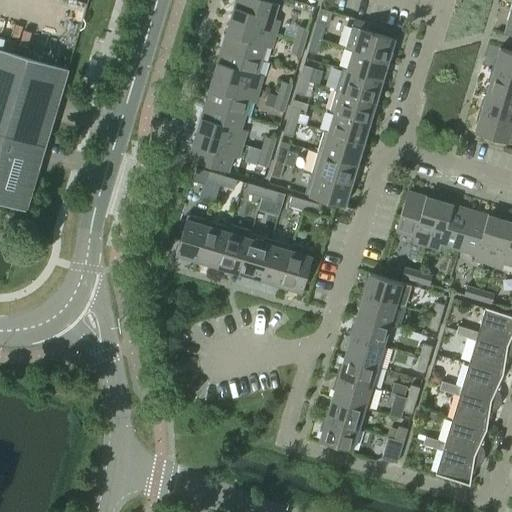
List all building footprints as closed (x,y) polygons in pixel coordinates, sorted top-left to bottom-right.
[(236,0),(230,20),(275,33),(279,19),(273,17),(278,3),(267,0),(236,0)] [(222,47),(261,59),(265,45),(271,47),(275,33),(230,20),(222,47)] [(312,36),(321,39),(325,25),(316,23),(312,36)] [(294,39),(304,41),(308,28),(299,25),(294,39)] [(345,46),(387,59),(394,38),(351,25),(345,46)] [(321,39),(312,36),(307,50),(317,53),(321,39)] [(304,41),(294,39),(291,52),(300,55),(304,41)] [(0,199),(26,207),(69,67),(0,46),(0,199)] [(342,68),(381,80),(387,59),(345,46),(345,47),(353,49),(347,69),(342,67),(342,68)] [(214,75),(258,88),(263,74),(257,72),(261,59),(222,47),(214,75)] [(493,68),(511,73),(511,50),(499,47),(493,68)] [(299,78),(308,81),(313,67),(303,64),(299,78)] [(336,89),(375,100),(381,80),(342,68),(336,89)] [(487,89),(511,96),(511,73),(493,68),(487,89)] [(205,102),(244,114),(249,100),(254,102),(258,88),(214,75),(205,102)] [(308,81),(299,78),(295,92),(304,94),(308,81)] [(278,94),(288,97),(292,83),(282,80),(278,94)] [(330,109),(369,121),(375,100),(336,89),(330,109)] [(481,110),(511,119),(511,96),(487,89),(481,110)] [(269,92),(265,104),(274,107),(278,95),(269,92)] [(288,97),(278,94),(274,107),(284,110),(288,97)] [(197,130),(242,143),(246,129),(240,128),(244,114),(205,102),(197,130)] [(287,119),(296,122),(300,108),(291,105),(287,119)] [(324,130),(363,142),(369,121),(330,109),(329,110),(334,112),(328,131),(324,129),(324,130)] [(511,141),(511,119),(481,110),(474,131),(511,142),(511,141)] [(296,122),(287,119),(283,133),(292,136),(296,122)] [(242,143),(197,130),(189,158),(228,170),(232,155),(238,157),(242,143)] [(317,151),(356,162),(363,142),(324,130),(317,151)] [(262,149),(271,152),(275,138),(266,135),(262,149)] [(275,160),(284,163),(288,150),(279,147),(275,160)] [(271,152),(262,149),(258,163),(267,166),(271,152)] [(311,171),(350,183),(356,162),(317,151),(311,171)] [(284,163),(275,160),(270,174),(280,177),(284,163)] [(196,166),(192,180),(205,184),(207,180),(209,170),(196,166)] [(209,170),(207,180),(220,184),(222,174),(209,170)] [(350,183),(311,171),(305,193),(344,205),(350,183)] [(222,174),(220,184),(234,188),(237,179),(222,174)] [(261,196),(264,187),(251,183),(248,192),(261,196)] [(264,187),(261,196),(275,200),(278,191),(264,187)] [(426,245),(439,200),(407,190),(396,229),(414,235),(412,240),(426,245)] [(303,209),(305,199),(292,195),(289,205),(303,209)] [(305,199),(303,209),(317,213),(319,204),(305,199)] [(439,200),(426,245),(439,249),(441,243),(458,248),(470,209),(439,200)] [(470,209),(458,248),(476,253),(474,259),(488,263),(501,218),(470,209)] [(197,259),(209,220),(187,213),(176,252),(197,259)] [(511,221),(501,218),(488,263),(502,267),(503,261),(511,264),(511,221)] [(209,220),(197,259),(218,265),(231,223),(230,223),(229,226),(209,220)] [(231,223),(218,265),(239,271),(251,229),(231,223)] [(251,229),(239,271),(259,277),(271,239),(251,232),(252,229),(251,229)] [(271,239),(259,277),(280,283),(292,245),(271,239)] [(293,241),(292,245),(280,283),(301,290),(314,247),(293,241)] [(415,279),(418,270),(404,266),(401,275),(415,279)] [(418,270),(415,279),(429,284),(432,275),(418,270)] [(369,272),(362,294),(395,304),(403,306),(410,284),(402,282),(369,272)] [(477,298),(480,289),(466,285),(464,294),(477,298)] [(480,289),(477,298),(491,302),(494,293),(480,289)] [(356,314),(389,324),(397,327),(403,306),(395,304),(362,294),(356,314)] [(431,315),(440,317),(443,306),(434,304),(431,315)] [(457,329),(511,345),(511,314),(485,306),(478,331),(458,325),(457,329)] [(350,335),(383,345),(389,324),(356,314),(350,335)] [(423,314),(421,320),(428,322),(430,315),(423,314)] [(440,317),(431,315),(428,327),(436,329),(440,317)] [(503,373),(505,356),(508,355),(511,355),(511,353),(511,345),(457,329),(456,333),(475,339),(468,362),(503,373)] [(344,356),(376,366),(383,345),(350,335),(344,356)] [(419,356),(428,359),(431,346),(423,343),(419,356)] [(337,376),(375,388),(375,386),(370,385),(376,366),(344,356),(337,376)] [(428,359),(419,356),(415,368),(424,371),(428,359)] [(440,384),(500,402),(501,399),(500,397),(500,394),(499,392),(497,390),(496,388),(503,373),(468,362),(461,386),(442,380),(440,384)] [(432,370),(430,379),(439,382),(441,376),(438,372),(432,370)] [(331,397),(364,407),(364,406),(369,408),(375,388),(337,376),(331,397)] [(394,382),(391,391),(404,395),(406,385),(394,382)] [(406,397),(415,400),(419,387),(410,384),(406,397)] [(486,428),(489,411),(492,411),(494,410),(496,408),(498,406),(499,404),(500,402),(440,384),(439,388),(459,394),(452,418),(486,428)] [(395,394),(391,406),(403,410),(404,403),(406,397),(395,394)] [(325,418),(358,428),(364,407),(331,397),(325,418)] [(415,400),(406,397),(404,403),(403,410),(411,412),(415,400)] [(358,428),(325,418),(319,438),(351,448),(358,428)] [(425,435),(424,439),(484,457),(484,454),(484,452),(483,449),(482,447),(481,445),(479,443),(486,428),(452,418),(445,441),(425,435)] [(394,439),(403,441),(407,428),(398,425),(394,438),(394,439)] [(387,436),(381,457),(396,462),(399,454),(403,441),(394,439),(394,438),(387,436)] [(469,484),(472,467),(473,466),(475,466),(478,465),(480,463),(481,462),(483,459),(484,457),(424,439),(423,443),(442,449),(435,473),(469,484)]
